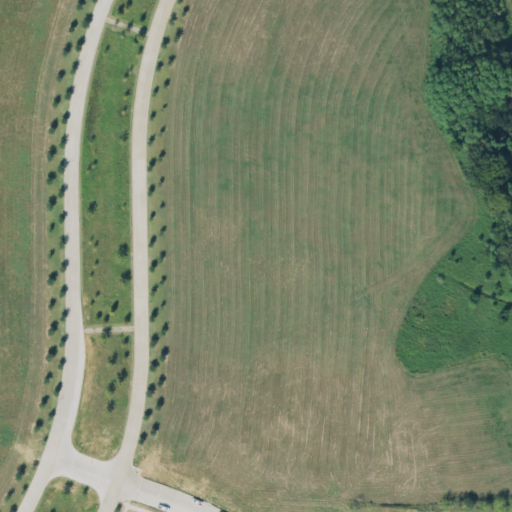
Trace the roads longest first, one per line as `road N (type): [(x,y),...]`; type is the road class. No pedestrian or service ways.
road 1 (secondary): [(103,0),(74,110),(68,376),(48,454),(21,511)]
road 2 (secondary): [(98,511),(136,386),(136,141),(164,0)]
road 3 (residential): [(48,454),(194,511)]
